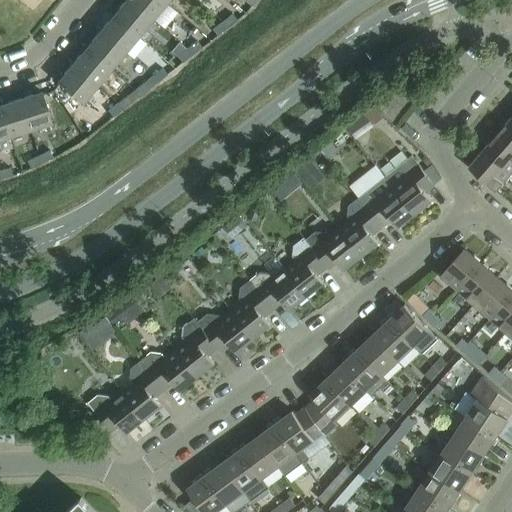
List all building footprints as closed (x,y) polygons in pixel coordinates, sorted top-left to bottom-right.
[(151,18),(130,0),(124,0),(113,14),(138,34),(151,18)] [(165,1),(164,0),(130,0),(151,18),(165,1)] [(237,20),(237,19),(232,13),(222,20),(227,27),(237,20)] [(138,34),(113,14),(99,30),(124,51),(138,34)] [(217,35),(227,27),(222,20),(212,28),(217,35)] [(124,51),(99,30),(85,47),(110,67),(124,51)] [(202,47),(202,46),(197,40),(187,48),(192,55),(202,47)] [(110,67),(85,47),(71,63),(96,84),(110,67)] [(182,62),(192,55),(187,48),(177,56),(182,62)] [(96,84),(71,63),(56,81),(81,101),(96,84)] [(167,74),(162,67),(152,75),(157,82),(167,74)] [(147,89),(157,82),(152,75),(142,83),(147,89)] [(41,90),(20,97),(30,128),(51,121),(41,90)] [(132,101),(127,95),(117,102),(122,109),(132,101)] [(30,128),(20,97),(0,103),(0,106),(9,135),(30,128)] [(112,117),(122,109),(117,102),(107,110),(112,117)] [(0,138),(9,135),(0,106),(0,138)] [(511,116),(498,133),(511,144),(511,116)] [(511,171),(511,144),(498,133),(484,149),(511,173),(511,171)] [(330,139),(319,147),(321,150),(326,156),(336,148),(332,141),(330,139)] [(511,173),(484,149),(469,166),(496,190),(511,173)] [(50,150),(38,155),(42,163),(53,157),(50,150)] [(402,162),(386,175),(415,212),(432,199),(426,191),(436,184),(435,183),(442,178),(433,163),(424,169),(412,154),(402,162)] [(42,163),(38,155),(27,160),(31,168),(42,163)] [(427,156),(423,159),(427,165),(431,162),(427,156)] [(310,159),(298,168),(307,180),(319,171),(310,159)] [(10,167),(0,169),(0,177),(0,178),(12,175),(10,167)] [(415,212),(386,175),(359,196),(382,226),(391,218),(398,226),(415,212)] [(283,183),(274,191),(281,200),(290,193),(283,183)] [(382,226),(359,196),(349,204),(348,215),(351,219),(340,227),(362,255),(379,241),(373,233),(382,226)] [(239,215),(224,227),(232,237),(247,225),(239,215)] [(362,255),(340,227),(329,236),(326,232),(316,230),(306,238),(304,236),(329,268),(338,260),(344,268),(362,255)] [(329,268),(304,236),(294,244),(293,255),(296,259),(285,267),(307,295),(324,281),(318,273),(327,266),(329,268)] [(202,246),(195,252),(199,257),(206,251),(202,246)] [(458,289),(481,262),(464,247),(441,274),(458,289)] [(474,303),(498,276),(481,262),(458,289),(474,303)] [(307,295),(285,267),(274,276),(271,272),(261,271),(251,279),(274,308),(283,301),(290,308),(307,295)] [(160,276),(150,284),(151,285),(160,297),(170,289),(161,277),(160,276)] [(490,317),(511,292),(511,288),(498,276),(474,303),(490,317)] [(265,316),(274,308),(251,279),(240,287),(239,297),(242,301),(232,309),(254,337),(271,323),(265,316)] [(414,292),(407,297),(423,314),(424,314),(429,320),(435,314),(429,308),(414,292)] [(507,332),(511,325),(511,292),(490,317),(507,332)] [(438,339),(429,330),(430,329),(405,303),(389,319),(422,354),(438,339)] [(254,337),(232,309),(221,318),(218,314),(207,313),(197,321),(194,317),(221,350),(230,343),(236,351),(254,337)] [(441,320),(435,314),(429,320),(435,326),(441,320)] [(221,350),(194,317),(184,325),(183,336),(186,340),(176,348),(197,375),(215,362),(208,354),(218,347),(221,350)] [(422,354),(389,319),(373,333),(398,359),(413,345),(422,354)] [(90,322),(80,330),(84,336),(94,328),(92,324),(90,322)] [(398,359),(373,333),(358,348),(382,374),(398,359)] [(463,349),(468,343),(462,338),(457,344),(463,349)] [(475,348),(468,343),(463,349),(469,355),(475,348)] [(197,375),(176,348),(165,356),(162,352),(151,351),(141,359),(165,389),(174,381),(180,389),(197,375)] [(388,380),(382,374),(358,348),(342,363),(367,389),(372,395),(388,380)] [(440,371),(448,362),(441,356),(433,365),(440,371)] [(155,396),(165,389),(141,359),(131,367),(130,378),(133,382),(122,390),(144,418),(161,404),(155,396)] [(367,389),(342,363),(326,378),(351,404),(367,389)] [(432,380),(440,371),(433,365),(425,374),(432,380)] [(495,377),(501,371),(495,366),(489,372),(495,377)] [(511,381),(507,377),(501,371),(495,377),(501,383),(511,392),(511,381)] [(508,417),(511,410),(511,400),(484,376),(472,395),(478,399),(466,416),(496,436),(508,417)] [(335,419),(351,404),(326,378),(310,393),(315,398),(305,406),(324,432),(326,434),(339,423),(335,419)] [(446,388),(439,382),(439,381),(431,391),(438,397),(446,388)] [(411,404),(419,395),(412,389),(405,398),(411,404)] [(144,418),(122,390),(112,399),(109,395),(98,394),(88,402),(111,431),(121,424),(127,431),(144,418)] [(430,406),(438,397),(431,391),(423,400),(430,406)] [(63,397),(48,398),(49,418),(64,417),(63,397)] [(404,413),(411,404),(405,398),(397,407),(404,413)] [(324,432),(305,406),(297,413),(296,414),(293,410),(275,423),(303,461),(309,457),(303,447),(314,439),(324,432)] [(417,420),(410,415),(410,414),(402,423),(409,429),(417,420)] [(496,436),(466,416),(454,434),(484,454),(496,436)] [(383,437),(391,428),(384,422),(376,431),(383,437)] [(303,461),(275,423),(258,436),(286,475),(304,462),(303,461)] [(394,446),(409,429),(402,423),(388,440),(394,446)] [(375,446),(383,437),(376,431),(368,440),(375,446)] [(484,454),(454,434),(442,452),(472,471),(484,454)] [(286,475),(258,436),(240,448),(269,487),(262,477),(278,465),(286,475)] [(380,462),(394,446),(388,440),(373,456),(380,462)] [(269,487),(240,448),(223,461),(244,490),(251,500),(269,487)] [(460,490),(472,471),(442,452),(431,470),(460,490)] [(372,471),(380,462),(373,456),(365,465),(372,471)] [(244,490),(223,461),(205,474),(227,503),(244,490)] [(460,490),(431,470),(419,488),(448,508),(460,490)] [(365,479),(359,474),(358,473),(345,489),(351,495),(365,479)] [(214,511),(227,503),(205,474),(187,487),(195,497),(185,504),(190,511),(214,511)] [(333,494),(341,485),(334,479),(326,488),(333,494)] [(325,503),(333,494),(326,488),(318,497),(325,503)] [(445,511),(448,508),(419,488),(407,506),(416,511),(445,511)] [(343,504),(351,495),(345,489),(337,498),(343,504)] [(96,511),(81,496),(65,511),(96,511)] [(291,497),(281,504),(286,511),(296,504),(291,497)]
